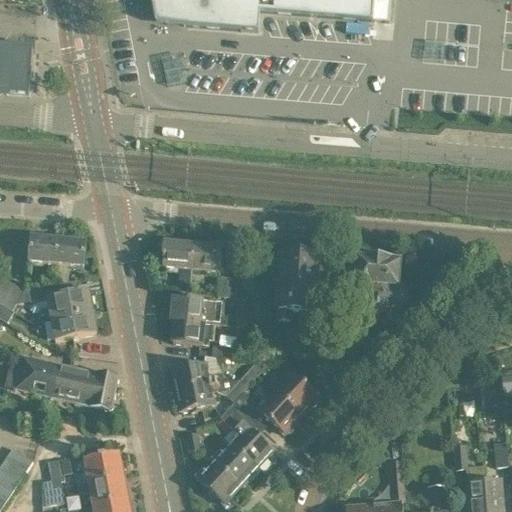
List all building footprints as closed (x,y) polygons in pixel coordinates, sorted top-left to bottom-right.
[(374,0),(151,0),(155,17),(156,17),(157,22),(177,20),(176,14),(187,13),(186,28),(240,33),(240,34),(258,35),(258,33),(257,33),(259,14),(372,23),(374,0)] [(0,96),(29,98),(32,52),(0,49),(0,96)] [(56,268),(58,242),(31,240),(29,266),(56,268)] [(58,242),(56,268),(83,270),(85,245),(58,242)] [(206,249),(192,248),(190,274),(219,276),(222,251),(221,251),(221,244),(207,243),(206,249)] [(190,274),(192,248),(163,246),(162,260),(165,260),(164,272),(190,274)] [(320,259),(282,256),(277,323),(291,324),(291,314),(316,316),(320,259)] [(233,260),(230,281),(229,301),(241,302),(244,261),(233,260)] [(400,267),(357,263),(353,302),(354,302),(353,315),(363,316),(364,303),(371,304),(370,315),(383,316),(384,312),(401,313),(406,309),(407,297),(402,292),(398,291),(400,267)] [(345,277),(327,276),(324,316),(342,318),(345,277)] [(229,301),(230,281),(218,280),(217,300),(229,301)] [(0,286),(0,307),(1,308),(14,287),(3,281),(0,286)] [(24,294),(14,287),(1,308),(12,314),(16,307),(24,294)] [(24,294),(16,307),(47,302),(51,301),(49,288),(24,294)] [(88,294),(51,301),(47,302),(51,323),(92,315),(88,294)] [(174,325),(215,328),(222,329),(224,306),(172,302),(170,325),(174,325)] [(1,308),(0,307),(0,322),(7,327),(14,315),(12,314),(1,308)] [(92,315),(51,323),(54,344),(96,337),(92,315)] [(215,328),(174,325),(172,346),(208,350),(209,344),(213,345),(215,328)] [(255,366),(268,367),(270,342),(258,341),(255,366)] [(212,348),(212,350),(211,360),(236,363),(237,351),(212,348)] [(22,358),(18,375),(14,392),(111,414),(118,381),(22,358)] [(223,386),(223,385),(222,377),(208,379),(206,366),(194,368),(194,366),(181,368),(181,370),(172,372),(177,395),(223,386)] [(268,367),(255,366),(249,372),(257,379),(268,367)] [(249,372),(239,384),(246,392),(257,379),(249,372)] [(275,396),(301,420),(320,399),(314,394),(332,375),(308,372),(300,381),(294,375),(284,387),(277,381),(268,390),(275,396)] [(511,378),(502,379),(503,397),(511,396),(511,378)] [(459,393),(471,393),(470,381),(458,381),(459,393)] [(223,386),(177,395),(181,418),(190,416),(191,419),(204,416),(203,414),(214,412),(212,397),(225,394),(225,399),(233,406),(234,406),(243,395),(246,392),(239,384),(223,385),(223,386)] [(243,395),(234,406),(248,419),(254,413),(269,427),(283,439),(301,420),(275,396),(261,412),(243,395)] [(234,406),(233,406),(220,421),(240,439),(231,449),(256,472),(273,454),(258,440),(243,426),(248,419),(234,406)] [(264,433),(269,427),(254,413),(248,419),(264,433)] [(258,440),(264,433),(248,419),(243,426),(258,440)] [(201,453),(198,437),(185,439),(188,456),(201,453)] [(508,469),(506,446),(493,447),(496,471),(508,469)] [(468,472),(467,471),(466,448),(454,449),(455,473),(466,473),(468,472)] [(256,472),(231,449),(223,458),(218,454),(211,462),(215,466),(215,467),(240,490),(256,472)] [(6,461),(26,475),(33,465),(13,451),(6,461)] [(77,489),(123,480),(119,456),(84,462),(86,476),(75,478),(77,489)] [(6,461),(0,470),(0,471),(19,485),(26,475),(6,461)] [(51,493),(61,491),(60,485),(64,484),(60,463),(48,465),(51,484),(52,488),(50,488),(51,493)] [(401,505),(401,506),(405,506),(402,465),(389,466),(392,506),(401,505)] [(240,490),(215,467),(206,476),(201,472),(193,481),(224,508),(240,490)] [(468,472),(466,473),(467,487),(468,511),(486,511),(484,485),(483,470),(467,471),(468,472)] [(0,471),(0,486),(13,495),(19,485),(0,471)] [(125,487),(123,480),(77,489),(78,498),(84,497),(86,511),(93,510),(132,502),(129,487),(125,487)] [(52,488),(51,484),(41,486),(41,510),(64,506),(61,491),(51,493),(50,488),(52,488)] [(504,511),(502,484),(484,485),(486,511),(504,511)] [(13,495),(0,486),(0,500),(6,505),(13,495)] [(445,511),(444,489),(427,491),(428,511),(445,511)] [(134,511),(132,502),(93,510),(92,511),(134,511)]
